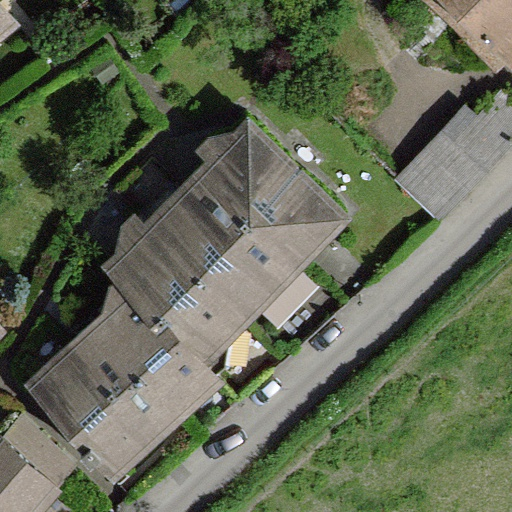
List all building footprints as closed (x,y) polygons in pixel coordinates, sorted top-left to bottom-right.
[(0,0),(0,25),(13,15),(0,0)] [(511,0),(459,0),(511,50),(511,0)] [(443,218),(511,144),(511,97),(503,89),(483,112),(471,101),(400,177),(443,218)] [(214,156),(186,184),(232,232),(254,210),(301,256),(346,209),(251,117),(241,128),(216,134),(203,147),(214,156)] [(169,220),(159,229),(242,313),(301,256),(254,210),(232,232),(186,184),(175,195),(169,220)] [(113,259),(126,273),(217,372),(229,361),(234,322),(242,313),(159,229),(141,212),(130,222),(126,247),(113,259)] [(85,330),(74,341),(114,384),(141,361),(182,405),(217,372),(126,273),(117,281),(110,308),(85,330)] [(74,341),(37,374),(118,462),(182,405),(141,361),(114,384),(74,341)] [(20,415),(1,439),(56,487),(75,462),(20,415)] [(0,511),(33,511),(56,487),(1,439),(0,439),(0,511)]
